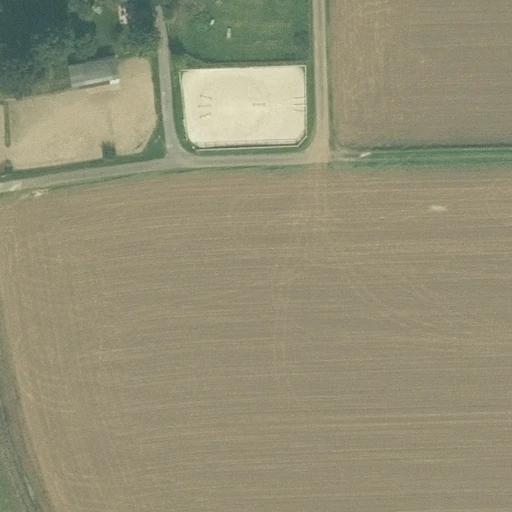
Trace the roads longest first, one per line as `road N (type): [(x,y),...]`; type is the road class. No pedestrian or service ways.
road 1 (track): [(511,153),(322,155)]
road 2 (unknown): [(149,0),(183,158)]
